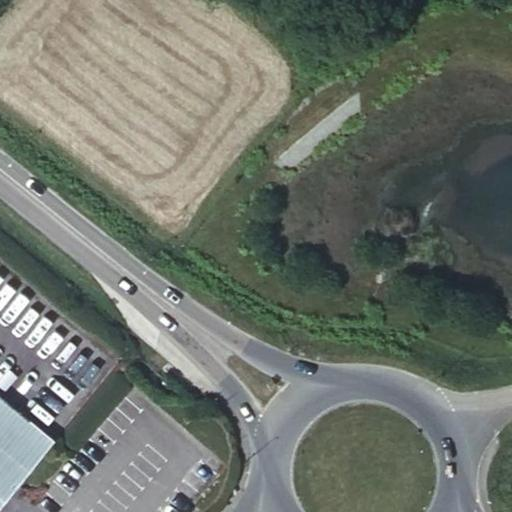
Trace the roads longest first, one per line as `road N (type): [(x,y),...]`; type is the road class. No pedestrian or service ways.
road 1 (secondary): [(0,171),(177,310)]
road 2 (secondary): [(177,310),(243,402),(263,460)]
road 3 (secondary): [(334,378),(290,369),(177,310)]
road 4 (secondary): [(452,470),(448,444),(421,400),(366,376),(334,378)]
